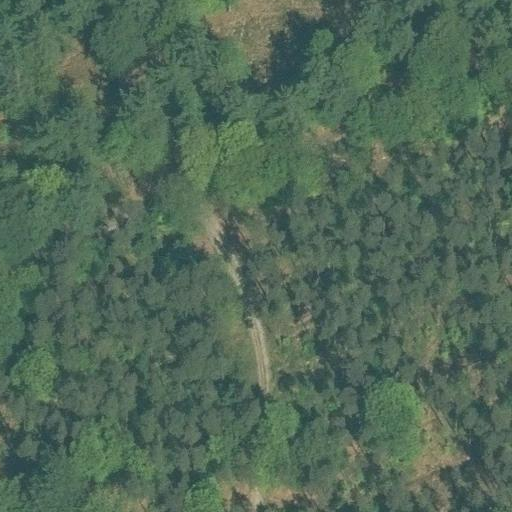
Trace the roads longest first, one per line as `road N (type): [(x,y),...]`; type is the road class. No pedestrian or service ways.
road 1 (track): [(0,278),(511,67)]
road 2 (track): [(148,0),(143,97),(207,215),(257,347),(264,401),(255,511)]
